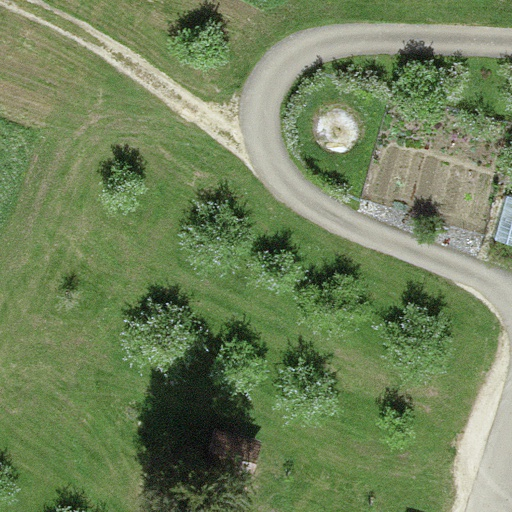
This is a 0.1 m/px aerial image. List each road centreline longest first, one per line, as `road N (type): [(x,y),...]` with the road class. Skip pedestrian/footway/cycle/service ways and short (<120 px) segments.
road 1 (track): [(271,158),(262,107),(267,75),(283,53),(354,35),(511,39)]
road 2 (track): [(271,158),(101,41),(5,0)]
road 3 (track): [(511,294),(307,205),(271,158)]
